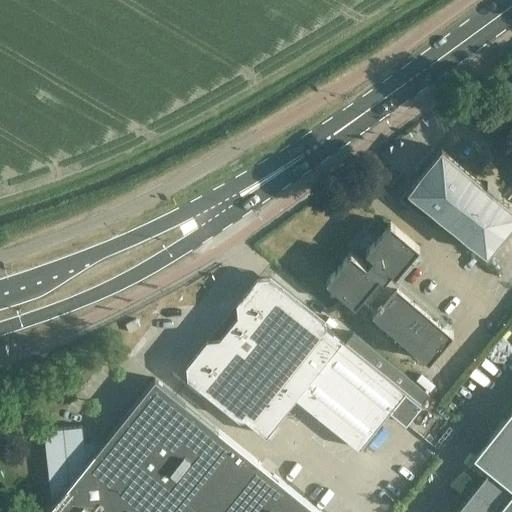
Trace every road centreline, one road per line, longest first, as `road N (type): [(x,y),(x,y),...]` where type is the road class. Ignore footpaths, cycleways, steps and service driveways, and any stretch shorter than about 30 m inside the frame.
road 1 (primary): [(222,206),(511,6)]
road 2 (primary): [(0,329),(129,279),(184,244),(222,206)]
road 3 (primary): [(222,206),(0,288)]
